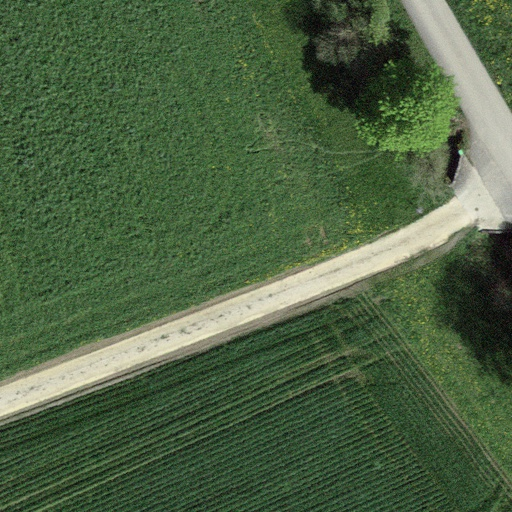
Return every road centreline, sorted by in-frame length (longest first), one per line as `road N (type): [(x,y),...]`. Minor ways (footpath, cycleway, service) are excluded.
road 1 (track): [(511,177),(410,245),(0,399)]
road 2 (unclassified): [(423,0),(511,152)]
